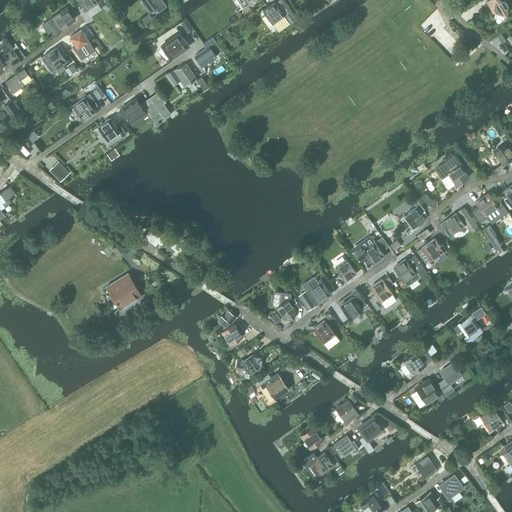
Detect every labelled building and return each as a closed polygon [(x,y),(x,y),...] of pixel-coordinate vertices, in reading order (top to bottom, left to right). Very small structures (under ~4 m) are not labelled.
[(97,0),(78,0),(86,11),(99,2),(97,0)] [(141,0),(142,1),(149,11),(152,9),(157,6),(159,9),(165,5),(163,1),(162,2),(160,0),(141,0)] [(487,0),(486,1),(491,9),(492,12),(506,15),(510,2),(508,0),(487,0)] [(264,8),(264,9),(269,16),(271,19),(274,23),(284,16),(282,12),(277,4),(275,1),(264,8)] [(56,33),(60,29),(76,19),(67,6),(51,17),(47,20),(56,33)] [(290,11),(285,15),(290,23),(296,19),(290,11)] [(180,23),(186,31),(187,33),(193,29),(186,19),(180,23)] [(131,35),(137,31),(132,24),(126,28),(131,35)] [(77,51),(79,50),(81,52),(89,47),(85,42),(88,40),(80,29),(70,37),(74,43),(72,44),(77,51)] [(448,42),(451,39),(451,38),(443,30),(439,33),(448,42)] [(502,43),(506,40),(501,33),(497,36),(502,43)] [(180,34),(165,45),(173,56),(188,46),(180,34)] [(206,47),(195,55),(202,66),(217,56),(215,53),(221,49),(212,36),(203,43),(206,47)] [(11,50),(6,42),(0,45),(6,53),(11,50)] [(52,49),(41,57),(52,71),(55,69),(58,73),(65,68),(62,64),(67,61),(67,60),(57,46),(52,49)] [(172,69),(166,73),(174,85),(180,81),(184,87),(197,78),(191,69),(186,62),(182,66),(181,65),(174,69),(173,70),(172,69)] [(72,64),(65,69),(69,75),(77,70),(76,69),(74,66),(72,64)] [(28,74),(27,73),(24,68),(16,74),(15,74),(5,81),(13,92),(23,85),(20,81),(28,74)] [(201,77),(197,80),(202,87),(206,84),(204,82),(201,77)] [(98,98),(104,94),(99,86),(93,91),(98,98)] [(86,93),(71,104),(72,106),(72,109),(75,113),(77,113),(79,112),(84,120),(95,112),(93,109),(94,108),(98,106),(95,102),(94,101),(89,93),(87,95),(86,93)] [(12,115),(19,111),(11,100),(5,105),(12,115)] [(121,111),(119,113),(123,118),(125,116),(129,123),(142,115),(141,114),(146,111),(152,106),(148,100),(141,104),(136,107),(131,100),(120,108),(121,111)] [(165,114),(171,110),(166,103),(161,107),(165,114)] [(107,141),(119,133),(122,136),(126,133),(119,124),(117,126),(111,117),(98,126),(107,141)] [(511,148),(507,141),(493,151),(502,163),(500,165),(502,167),(508,163),(507,162),(511,158),(511,148)] [(441,179),(448,174),(456,185),(454,186),(455,189),(462,184),(461,182),(469,177),(460,164),(461,163),(455,155),(434,169),(441,179)] [(70,172),(58,161),(49,170),(60,182),(70,172)] [(509,208),(511,206),(511,184),(504,190),(501,192),(504,202),(509,208)] [(4,190),(0,192),(0,218),(5,215),(1,209),(11,201),(9,197),(15,192),(11,185),(3,190),(4,190)] [(479,207),(473,212),(480,222),(487,218),(485,215),(498,206),(498,208),(502,205),(497,198),(496,199),(491,192),(489,193),(488,191),(474,201),(479,207)] [(412,229),(425,219),(416,206),(403,216),(412,229)] [(463,208),(458,211),(465,223),(471,219),(470,217),(463,208)] [(453,234),(465,225),(456,211),(443,221),(440,222),(446,231),(447,230),(452,237),(455,236),(453,234)] [(495,235),(489,239),(494,248),(501,243),(495,235)] [(422,248),(417,251),(425,264),(443,251),(445,253),(447,252),(441,244),(439,245),(436,239),(434,237),(423,245),(421,247),(422,248)] [(394,250),(401,245),(397,239),(390,244),(394,250)] [(360,261),(367,256),(373,265),(386,256),(375,240),(363,249),(361,246),(353,251),(360,261)] [(105,247),(103,251),(109,256),(112,252),(116,255),(119,251),(117,249),(108,243),(105,247)] [(406,258),(393,267),(404,282),(407,286),(419,277),(421,279),(428,274),(415,255),(407,260),(406,258)] [(345,282),(353,276),(357,273),(346,258),(334,266),(345,282)] [(120,310),(143,296),(128,272),(105,286),(120,310)] [(375,294),(368,298),(376,310),(383,305),(381,302),(393,293),(387,286),(392,283),(389,280),(385,283),(382,278),(370,286),(375,294)] [(325,286),(320,279),(318,281),(319,282),(307,291),(316,304),(331,294),(325,285),(325,286)] [(353,296),(339,305),(350,321),(364,311),(361,307),(366,304),(355,289),(350,292),(353,296)] [(296,308),(290,299),(291,293),(283,291),(281,298),(280,303),(275,307),(283,318),(294,319),(296,308)] [(306,293),(300,297),(310,311),(316,307),(306,293)] [(293,300),(298,307),(302,304),(297,297),(293,300)] [(488,301),(482,305),(487,312),(493,308),(488,301)] [(480,306),(471,312),(476,319),(485,313),(480,306)] [(323,312),(328,319),(333,316),(328,309),(323,312)] [(232,323),(237,317),(233,314),(228,310),(223,317),(221,315),(217,320),(226,327),(232,323)] [(275,323),(281,319),(276,313),(271,316),(275,323)] [(511,313),(503,320),(508,327),(511,324),(511,313)] [(458,324),(466,335),(464,337),(466,340),(481,330),(479,328),(471,315),(458,324)] [(324,319),(313,328),(328,349),(340,340),(324,319)] [(230,349),(237,344),(235,342),(244,336),(235,322),(221,332),(229,345),(228,345),(230,349)] [(493,346),(487,338),(483,340),(471,349),(480,362),(491,354),(493,355),(495,354),(491,347),(493,346)] [(432,344),(425,349),(430,355),(436,350),(432,344)] [(241,357),(248,352),(243,346),(237,351),(241,357)] [(406,360),(403,361),(412,374),(419,369),(427,364),(419,351),(406,360)] [(261,367),(263,356),(252,353),(244,359),(236,358),(235,367),(242,368),(247,369),(250,374),(261,367)] [(442,379),(438,382),(446,394),(453,389),(450,385),(449,383),(461,375),(453,362),(441,371),(441,372),(438,374),(442,379)] [(278,372),(260,384),(262,388),(265,385),(274,399),(289,389),(278,372)] [(426,403),(440,394),(429,378),(415,387),(426,403)] [(303,389),(308,385),(304,379),(298,384),(303,389)] [(357,400),(353,394),(353,393),(348,396),(348,397),(352,403),(357,400)] [(343,424),(350,420),(349,417),(356,412),(348,400),(336,408),(344,420),(341,422),(343,424)] [(504,409),(498,400),(492,403),(498,413),(504,409)] [(496,429),(504,424),(502,420),(493,408),(481,417),(489,429),(487,430),(488,432),(495,428),(496,429)] [(360,425),(358,426),(364,435),(360,438),(364,444),(368,441),(371,439),(369,438),(381,429),(373,417),(360,425)] [(309,451),(316,446),(314,444),(322,439),(314,427),(301,435),(310,447),(307,449),(309,451)] [(352,442),(346,434),(334,443),(335,443),(330,446),(335,453),(339,450),(343,455),(355,447),(356,449),(359,447),(354,441),(352,442)] [(511,464),(511,440),(504,446),(505,448),(499,452),(501,454),(503,453),(511,465),(511,464)] [(306,467),(309,465),(316,476),(333,464),(325,452),(317,457),(315,455),(313,452),(304,459),(301,461),(306,467)] [(422,479),(429,475),(428,473),(436,468),(427,455),(415,464),(423,476),(421,477),(422,479)] [(450,499),(452,498),(451,495),(462,487),(454,475),(441,483),(447,491),(445,492),(450,499)] [(379,491),(386,486),(382,482),(376,486),(379,491)] [(438,508),(439,509),(445,504),(439,496),(433,500),(428,493),(416,502),(422,511),(428,511),(437,506),(438,508)] [(373,496),(360,505),(365,511),(383,511),(384,511),(381,509),(373,496)]
